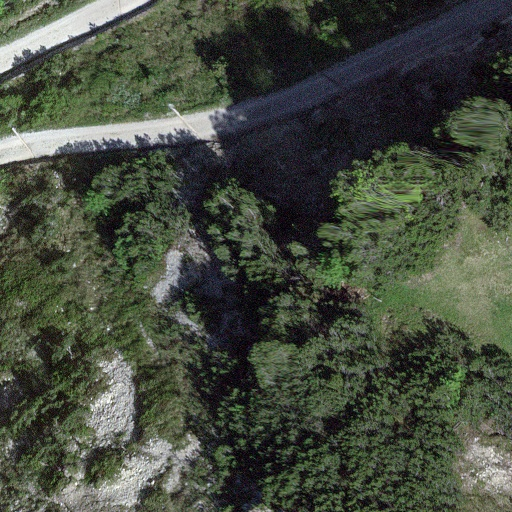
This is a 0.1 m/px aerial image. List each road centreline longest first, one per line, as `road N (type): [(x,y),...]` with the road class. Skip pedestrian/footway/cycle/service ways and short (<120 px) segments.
road 1 (track): [(503,0),(254,112),(27,146),(0,157)]
road 2 (track): [(0,65),(119,0)]
